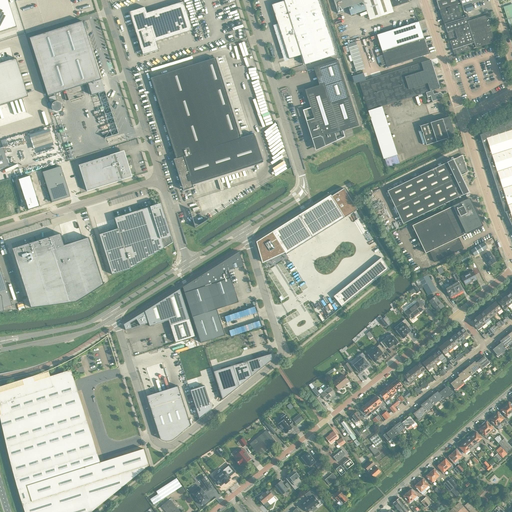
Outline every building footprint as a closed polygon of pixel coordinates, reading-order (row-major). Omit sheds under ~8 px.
[(8,0),(0,0),(0,32),(17,27),(11,10),(8,0)] [(301,55),(305,65),(336,55),(318,0),(284,0),(284,1),(271,5),(289,59),(301,55)] [(370,20),(376,17),(393,12),(392,7),(389,0),(333,0),(338,14),(344,12),(343,9),(348,7),(351,15),(367,10),(370,20)] [(436,0),(440,10),(457,4),(460,3),(459,0),(436,0)] [(145,7),(129,12),(142,53),(158,48),(156,42),(192,30),(183,2),(147,13),(145,7)] [(466,12),(474,10),(472,3),(464,6),(466,12)] [(457,4),(440,10),(444,24),(445,24),(462,18),(457,4)] [(488,15),(467,21),(476,48),(495,42),(488,22),(490,22),(488,15)] [(462,18),(445,24),(454,55),(476,48),(467,21),(466,17),(462,19),(462,18)] [(83,21),(30,38),(48,96),(88,84),(92,95),(105,91),(83,21)] [(376,35),(381,51),(424,38),(418,22),(376,35)] [(424,38),(381,51),(383,55),(378,57),(381,66),(386,65),(387,67),(429,54),(424,40),(424,38)] [(356,42),(347,45),(356,71),(364,69),(356,42)] [(0,105),(28,96),(16,58),(0,63),(0,105)] [(183,191),(191,189),(194,188),(193,185),(262,163),(263,162),(254,134),(241,138),(215,58),(151,78),(176,158),(173,159),(179,176),(183,191)] [(310,108),(303,110),(313,142),(314,142),(316,149),(323,147),(345,137),(343,131),(347,129),(358,126),(349,97),(338,60),(313,68),(314,68),(318,67),(325,89),(307,95),(305,90),(310,108)] [(365,80),(359,82),(368,111),(426,93),(432,91),(440,88),(431,60),(365,80)] [(433,94),(432,91),(426,93),(428,99),(431,98),(432,102),(441,99),(442,97),(441,94),(439,93),(433,94)] [(52,106),(52,107),(52,108),(52,109),(53,109),(53,110),(54,111),(55,111),(55,112),(56,112),(57,112),(58,112),(59,111),(60,111),(60,110),(61,110),(61,109),(62,108),(62,107),(62,106),(62,105),(61,104),(61,103),(60,103),(60,102),(59,102),(58,102),(57,102),(56,102),(55,102),(54,102),(54,103),(53,103),(53,104),(52,105),(52,106)] [(383,159),(384,159),(397,155),(382,107),(368,112),(383,159)] [(455,136),(453,130),(449,117),(420,126),(426,145),(455,136)] [(511,119),(480,135),(480,137),(481,138),(492,173),(511,166),(511,119)] [(3,147),(0,148),(0,168),(9,166),(6,156),(3,147)] [(124,151),(114,154),(79,165),(87,191),(132,177),(126,158),(124,151)] [(468,172),(462,155),(387,191),(403,224),(468,193),(460,176),(468,172)] [(387,161),(390,166),(394,164),(392,162),(395,160),(393,157),(387,161)] [(61,166),(42,172),(52,203),(71,197),(61,166)] [(511,166),(492,173),(496,186),(497,190),(511,185),(511,166)] [(30,176),(19,179),(28,210),(40,206),(30,176)] [(511,185),(497,190),(505,212),(511,226),(511,185)] [(272,232),(256,242),(262,262),(283,250),(285,252),(286,254),(357,210),(344,188),(331,196),(330,195),(328,197),(273,231),(272,232)] [(469,198),(412,226),(417,236),(415,237),(418,243),(420,242),(425,253),(429,251),(434,262),(463,248),(458,237),(481,227),(473,211),(475,210),(469,198)] [(118,229),(99,234),(112,275),(130,269),(173,243),(160,204),(114,218),(118,229)] [(31,243),(13,249),(31,308),(76,302),(104,285),(89,238),(65,245),(61,234),(60,234),(61,235),(59,236),(59,235),(56,236),(57,236),(31,243)] [(484,242),(470,250),(474,256),(488,248),(484,242)] [(495,262),(494,258),(489,251),(483,255),(489,265),(495,262)] [(239,252),(183,287),(201,343),(225,335),(217,309),(239,302),(228,271),(243,266),(239,252)] [(381,257),(333,296),(342,307),(389,269),(381,257)] [(0,309),(3,309),(3,310),(4,310),(4,308),(12,305),(0,266),(0,309)] [(441,266),(436,269),(440,274),(445,271),(441,266)] [(477,279),(472,271),(461,277),(465,285),(477,279)] [(451,281),(450,282),(456,294),(462,291),(458,283),(461,281),(456,273),(453,275),(457,281),(453,283),(451,281)] [(428,295),(437,290),(428,274),(419,279),(428,295)] [(450,298),(456,294),(450,282),(444,285),(441,282),(439,283),(443,291),(446,290),(450,298)] [(410,291),(413,295),(419,289),(416,285),(410,291)] [(180,289),(124,324),(126,330),(132,328),(130,323),(136,319),(140,326),(149,323),(150,327),(169,321),(170,325),(176,343),(195,337),(190,319),(180,289)] [(435,296),(429,301),(437,311),(443,306),(435,296)] [(506,296),(502,299),(508,306),(511,303),(506,296)] [(403,310),(411,319),(423,309),(421,307),(424,305),(418,297),(415,300),(417,302),(411,307),(409,305),(403,310)] [(503,309),(508,306),(502,299),(498,302),(503,309)] [(495,302),(491,305),(497,312),(501,309),(495,302)] [(493,316),(497,312),(491,305),(487,308),(493,316)] [(234,323),(233,319),(258,312),(256,306),(225,315),(228,325),(234,323)] [(489,319),(493,316),(487,308),(483,312),(489,319)] [(486,324),(490,320),(489,319),(483,312),(479,315),(486,324)] [(482,327),(486,324),(479,315),(475,318),(481,325),(482,327)] [(471,321),(477,329),(478,330),(482,327),(481,325),(475,318),(471,321)] [(260,321),(229,329),(231,335),(262,327),(260,321)] [(405,323),(396,331),(403,339),(407,336),(406,335),(411,331),(405,323)] [(463,328),(459,331),(465,338),(469,335),(463,328)] [(459,331),(455,334),(461,342),(465,338),(459,331)] [(455,334),(451,338),(457,345),(461,342),(455,334)] [(500,341),(501,343),(506,349),(510,346),(508,345),(511,342),(511,338),(508,334),(500,341)] [(393,335),(384,343),(389,349),(394,345),(395,346),(399,342),(393,335)] [(453,348),(457,345),(451,338),(447,341),(453,348)] [(449,351),(453,348),(447,341),(443,344),(449,351)] [(506,349),(501,343),(492,350),(499,358),(502,355),(501,353),(506,349)] [(444,355),(449,351),(443,344),(438,347),(444,355)] [(378,347),(368,355),(374,362),(378,359),(377,358),(383,353),(378,347)] [(441,362),(446,359),(438,350),(434,353),(440,361),(441,362)] [(436,364),(440,361),(434,353),(430,356),(436,364)] [(223,398),(252,376),(273,359),(271,354),(247,361),(214,371),(223,398)] [(432,367),(436,364),(430,356),(426,360),(432,367)] [(476,363),(481,369),(486,365),(488,367),(491,364),(484,356),(476,363)] [(363,357),(353,365),(360,374),(370,365),(363,357)] [(428,370),(432,367),(426,360),(422,363),(428,370)] [(475,361),(466,368),(471,375),(477,371),(479,373),(482,371),(481,369),(476,363),(475,361)] [(353,371),(348,362),(344,365),(349,373),(353,371)] [(420,362),(415,366),(421,373),(425,370),(420,362)] [(415,366),(411,369),(417,376),(421,373),(415,366)] [(458,375),(459,377),(464,383),(468,380),(466,379),(471,375),(466,368),(458,375)] [(411,369),(407,372),(413,380),(417,376),(411,369)] [(0,392),(0,407),(1,415),(0,415),(10,462),(24,508),(25,511),(91,511),(149,465),(143,449),(100,463),(71,370),(35,381),(33,377),(33,376),(22,380),(23,380),(24,385),(0,392)] [(410,384),(414,381),(413,380),(407,372),(403,376),(410,384)] [(333,383),(339,390),(349,382),(343,374),(333,383)] [(464,383),(459,377),(450,383),(457,392),(460,389),(459,387),(464,383)] [(397,379),(394,381),(391,384),(396,390),(402,386),(397,379)] [(396,391),(396,390),(391,384),(387,387),(394,396),(397,393),(396,391)] [(205,385),(190,390),(199,418),(212,408),(205,385)] [(178,386),(146,396),(160,439),(161,440),(162,440),(163,440),(163,441),(164,441),(165,441),(166,441),(167,441),(168,441),(169,441),(170,441),(171,441),(172,440),(173,440),(174,439),(188,427),(191,426),(178,386)] [(438,393),(444,399),(449,395),(450,397),(454,394),(447,386),(438,393)] [(330,388),(324,392),(323,391),(320,394),(318,391),(314,387),(312,389),(315,393),(318,398),(321,395),(326,401),(334,393),(330,388)] [(387,387),(383,390),(390,399),(394,396),(387,387)] [(390,399),(383,390),(379,393),(384,400),(385,403),(390,399)] [(437,391),(429,398),(434,404),(439,400),(440,402),(444,399),(438,393),(437,391)] [(376,396),(372,399),(379,407),(380,407),(382,406),(383,407),(386,405),(382,400),(381,401),(376,396)] [(420,405),(421,407),(427,413),(430,410),(429,409),(434,404),(429,398),(420,405)] [(372,399),(369,402),(375,410),(379,407),(372,399)] [(369,402),(365,405),(372,413),(375,410),(369,402)] [(368,416),(372,413),(365,405),(361,408),(359,410),(364,416),(366,414),(368,416)] [(510,413),(504,406),(501,408),(502,409),(500,410),(506,416),(510,413)] [(427,413),(421,407),(413,414),(419,422),(423,419),(422,417),(427,413)] [(351,419),(354,424),(361,419),(362,420),(364,418),(362,415),(360,417),(356,412),(352,416),(353,418),(351,419)] [(493,415),(501,423),(505,420),(498,412),(497,413),(496,413),(493,415)] [(286,414),(280,419),(282,421),(278,424),(279,426),(278,427),(281,430),(282,429),(286,434),(293,428),(290,425),(289,423),(291,422),(292,423),(293,423),(286,414)] [(501,423),(493,415),(490,418),(491,419),(489,420),(496,427),(501,423)] [(294,421),(296,424),(303,419),(300,416),(294,421)] [(401,423),(406,429),(411,425),(413,426),(416,424),(410,416),(401,423)] [(265,420),(262,423),(270,432),(273,430),(265,420)] [(341,423),(344,428),(343,429),(344,430),(345,429),(348,432),(346,433),(347,435),(349,434),(353,440),(356,438),(344,421),(341,423)] [(400,421),(391,428),(396,435),(402,430),(403,432),(406,429),(401,423),(400,421)] [(482,425),(489,433),(494,429),(487,422),(486,423),(485,422),(482,425)] [(489,433),(482,425),(479,427),(480,428),(478,430),(485,437),(489,433)] [(396,435),(391,428),(383,435),(387,440),(386,441),(389,444),(389,443),(393,441),(391,439),(396,435)] [(250,444),(259,455),(271,446),(270,445),(275,441),(266,431),(250,444)] [(333,431),(330,434),(329,434),(330,435),(326,438),(330,444),(338,437),(333,431)] [(472,435),(478,443),(483,439),(481,438),(476,432),(474,433),(473,433),(472,434),(472,435)] [(495,439),(498,443),(504,438),(500,434),(498,436),(495,439)] [(468,439),(475,448),(479,444),(478,443),(472,435),(470,437),(469,437),(468,438),(468,439)] [(337,441),(339,444),(336,446),(338,448),(340,446),(345,443),(342,438),(337,441)] [(511,447),(504,438),(498,443),(502,447),(507,453),(511,449),(511,447)] [(463,443),(469,449),(473,446),(474,448),(475,448),(468,439),(467,440),(466,440),(465,441),(465,442),(463,443)] [(464,453),(469,449),(463,443),(462,443),(461,444),(461,445),(459,447),(464,453)] [(374,455),(376,457),(380,454),(378,452),(379,452),(375,448),(374,449),(371,445),(368,447),(374,455)] [(134,448),(108,456),(108,459),(135,451),(134,448)] [(456,449),(452,453),(458,459),(460,457),(462,459),(464,457),(462,455),(456,449)] [(250,459),(242,450),(236,455),(238,458),(235,460),(240,465),(242,463),(243,464),(250,459)] [(337,461),(346,454),(342,450),(334,457),(337,461)] [(302,457),(309,466),(313,463),(317,468),(323,463),(319,458),(315,461),(308,452),(302,457)] [(453,463),(458,459),(452,453),(448,457),(453,463)] [(493,457),(498,462),(502,458),(497,453),(493,457)] [(341,464),(346,470),(354,464),(349,457),(341,464)] [(445,459),(441,462),(448,470),(451,468),(450,466),(451,465),(445,459)] [(364,467),(366,469),(374,477),(380,472),(371,461),(364,467)] [(485,461),(482,464),(488,471),(488,470),(489,470),(492,467),(490,465),(489,465),(485,461)] [(448,470),(441,462),(437,466),(442,473),(447,469),(448,470)] [(479,470),(484,466),(480,462),(475,465),(479,470)] [(320,473),(327,468),(324,465),(317,470),(320,473)] [(341,475),(346,472),(341,465),(336,468),(341,475)] [(455,468),(459,472),(461,473),(464,470),(459,465),(455,468)] [(217,481),(215,482),(217,485),(219,484),(221,486),(224,482),(226,484),(229,481),(228,479),(230,478),(229,477),(232,474),(231,473),(234,470),(230,466),(227,468),(225,467),(220,471),(219,470),(216,472),(219,476),(215,479),(217,481)] [(435,479),(437,481),(441,477),(434,469),(432,470),(431,470),(430,471),(430,472),(430,473),(435,479)] [(286,478),(295,490),(298,487),(296,485),(301,481),(298,478),(299,477),(296,472),(295,473),(293,471),(289,474),(290,476),(288,477),(286,478)] [(325,480),(329,485),(337,479),(333,473),(325,480)] [(435,479),(430,473),(429,473),(428,473),(427,474),(427,475),(425,476),(431,483),(435,479)] [(204,491),(207,489),(208,491),(212,488),(203,476),(199,479),(204,486),(201,488),(201,487),(192,494),(201,505),(209,499),(204,491)] [(448,481),(454,488),(456,486),(454,484),(457,482),(452,477),(450,479),(448,481)] [(154,505),(182,486),(176,478),(156,491),(158,494),(150,499),(154,505)] [(419,482),(424,489),(428,485),(423,479),(421,480),(420,480),(419,481),(419,482)] [(281,481),(274,485),(282,495),(288,490),(281,481)] [(454,488),(448,481),(447,481),(443,484),(449,491),(451,490),(456,497),(459,495),(453,488),(454,488)] [(424,489),(419,482),(418,483),(417,483),(416,484),(416,485),(414,486),(420,493),(424,489)] [(483,495),(490,499),(493,493),(482,488),(480,493),(483,495)] [(320,499),(312,489),(308,492),(312,496),(301,505),(307,511),(308,511),(319,503),(317,501),(320,499)] [(407,492),(413,499),(417,495),(412,489),(411,490),(411,489),(410,491),(409,490),(408,491),(408,492),(407,492)] [(268,490),(258,498),(260,499),(259,500),(260,501),(260,500),(267,508),(270,505),(267,501),(273,496),(275,495),(271,490),(269,491),(268,490)] [(340,501),(343,504),(348,500),(341,492),(339,490),(335,493),(337,495),(335,498),(339,502),(340,501)] [(413,499),(407,492),(407,493),(406,493),(405,494),(405,495),(403,497),(408,503),(413,499)] [(396,500),(405,511),(406,511),(409,510),(399,498),(396,500)] [(429,505),(424,499),(423,500),(421,502),(426,508),(429,505)] [(179,511),(170,500),(162,507),(166,511),(179,511)] [(405,511),(396,500),(393,503),(400,511),(405,511)] [(439,506),(444,510),(449,505),(445,500),(439,506)]
